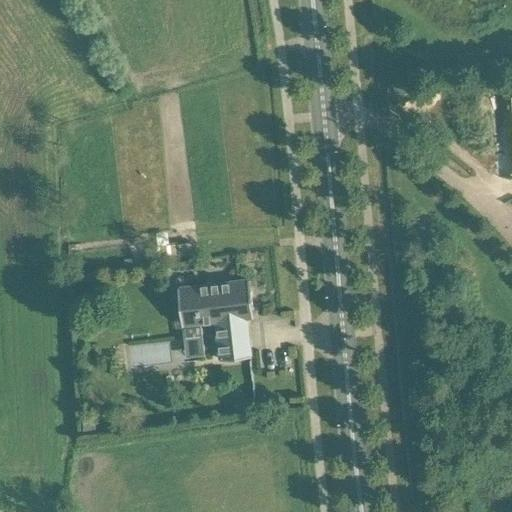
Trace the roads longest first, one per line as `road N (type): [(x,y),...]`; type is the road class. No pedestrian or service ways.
road 1 (tertiary): [(364,511),(344,380),(326,106)]
road 2 (unclassified): [(511,236),(401,139),(370,118),(326,106)]
